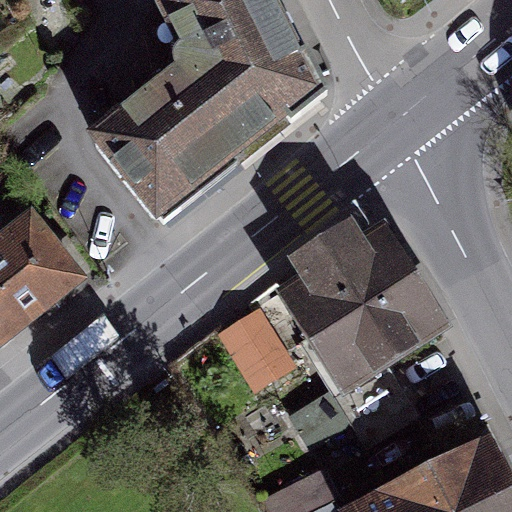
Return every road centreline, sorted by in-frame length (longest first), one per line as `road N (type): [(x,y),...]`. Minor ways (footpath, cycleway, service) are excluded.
road 1 (primary): [(0,441),(399,124)]
road 2 (residential): [(399,124),(511,338)]
road 3 (primary): [(399,124),(511,28)]
road 4 (residential): [(328,0),(399,124)]
